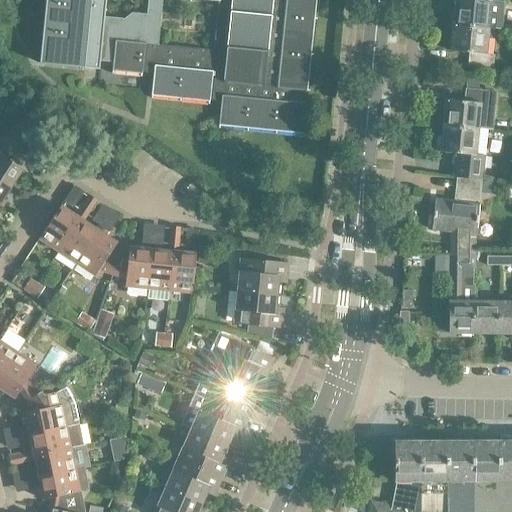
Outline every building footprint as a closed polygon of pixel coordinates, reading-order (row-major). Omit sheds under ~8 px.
[(146,0),(144,17),(129,15),(122,21),(103,19),(104,0),(44,0),(38,65),(98,71),(98,63),(112,64),(110,75),(112,75),(112,72),(139,75),(139,78),(140,78),(141,73),(152,75),(150,100),(219,107),(217,130),(303,139),(307,105),(302,104),(303,92),(308,93),(317,0),(146,0)] [(476,1),(476,0),(454,0),(452,24),(488,28),(491,2),(476,1)] [(488,28),(452,24),(449,51),(468,53),(467,64),(493,67),(494,54),(485,53),(488,28)] [(465,80),(464,90),(477,91),(478,82),(465,80)] [(491,131),(495,93),(490,92),(477,91),(464,90),(463,101),(444,100),(442,126),(486,130),(491,131)] [(481,181),(482,169),(483,155),(486,130),(442,126),(439,152),(455,154),(452,179),(455,179),(481,181)] [(0,154),(0,180),(10,187),(22,169),(20,168),(24,160),(14,153),(9,161),(0,154)] [(511,174),(504,174),(503,183),(511,183),(511,174)] [(480,184),(481,181),(455,179),(454,202),(434,201),(431,230),(451,232),(451,256),(474,256),(474,234),(476,234),(478,205),(479,195),(480,184)] [(0,202),(10,187),(0,180),(0,202)] [(488,185),(480,184),(479,195),(488,195),(488,185)] [(82,206),(90,211),(97,200),(89,196),(82,206)] [(79,219),(76,216),(60,206),(39,239),(57,251),(79,219)] [(76,264),(98,231),(83,221),(90,211),(82,206),(76,216),(79,219),(57,251),(76,264)] [(170,239),(178,240),(179,227),(171,227),(170,239)] [(98,231),(76,264),(95,276),(98,270),(112,275),(115,267),(103,263),(116,243),(98,231)] [(151,250),(147,289),(169,291),(173,252),(177,252),(178,240),(170,239),(168,251),(151,250)] [(147,289),(151,250),(129,247),(127,261),(121,259),(118,268),(115,267),(112,275),(125,280),(125,286),(147,289)] [(195,254),(177,252),(173,252),(169,291),(192,293),(195,254)] [(427,256),(427,273),(448,273),(448,256),(427,256)] [(473,270),(474,256),(451,256),(450,301),(441,301),(441,330),(448,330),(448,333),(473,334),(473,302),(473,286),(471,285),(471,270),(473,270)] [(499,266),(499,257),(486,257),(486,266),(499,266)] [(499,257),(499,266),(511,266),(511,257),(499,257)] [(237,291),(276,295),(278,277),(286,278),(287,263),(240,258),(237,291)] [(29,294),(37,282),(31,278),(23,290),(29,294)] [(37,282),(29,294),(37,299),(45,287),(37,282)] [(281,329),(282,314),(274,313),(276,295),(237,291),(234,324),(247,325),(247,333),(272,340),(273,328),(281,329)] [(411,307),(411,292),(401,292),(401,307),(411,307)] [(473,302),(473,334),(498,334),(498,302),(473,302)] [(511,302),(498,302),(498,334),(511,334),(511,302)] [(82,312),(76,323),(89,331),(96,320),(82,312)] [(93,334),(105,339),(112,321),(99,316),(93,334)] [(163,347),(165,333),(157,332),(156,346),(163,347)] [(165,333),(163,347),(172,347),(173,334),(165,333)] [(255,351),(230,340),(217,370),(253,386),(260,369),(267,372),(277,349),(259,341),(255,351)] [(0,379),(17,353),(0,341),(0,379)] [(155,357),(144,352),(139,364),(150,369),(155,357)] [(36,365),(17,353),(0,379),(0,388),(14,398),(19,391),(26,401),(33,396),(24,383),(36,365)] [(204,400),(247,418),(253,405),(245,402),(253,386),(217,370),(204,400)] [(164,383),(141,374),(136,384),(160,394),(164,383)] [(75,402),(66,387),(58,392),(48,392),(47,392),(45,388),(33,396),(26,401),(33,411),(24,412),(29,434),(79,424),(75,402)] [(190,430),(227,445),(234,428),(241,431),(247,418),(204,400),(190,430)] [(33,456),(84,445),(79,424),(29,434),(32,452),(20,454),(22,463),(34,460),(33,456)] [(178,459),(221,478),(227,465),(219,461),(227,445),(190,430),(178,459)] [(109,440),(113,461),(123,461),(124,436),(109,440)] [(511,511),(511,441),(394,442),(394,483),(395,483),(392,506),(371,502),(368,511),(511,511)] [(38,478),(85,468),(91,467),(86,445),(84,445),(33,456),(34,460),(38,478)] [(10,465),(22,463),(20,454),(8,457),(10,465)] [(165,488),(201,504),(208,488),(215,491),(221,478),(178,459),(165,488)] [(62,511),(84,511),(80,491),(86,490),(89,486),(85,468),(38,478),(42,499),(51,498),(48,509),(62,511)] [(197,511),(201,504),(165,488),(154,511),(197,511)]
